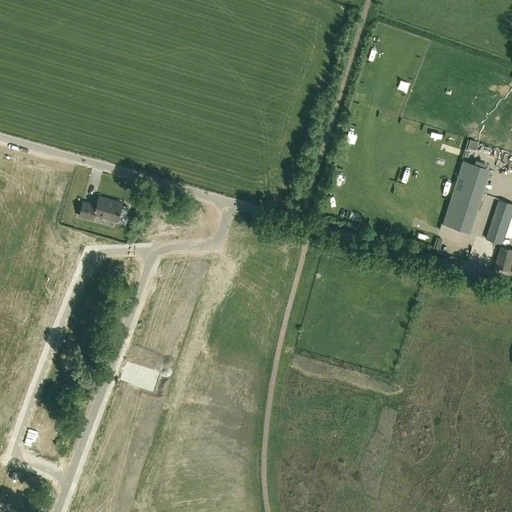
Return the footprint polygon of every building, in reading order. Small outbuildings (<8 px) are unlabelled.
[(0,158),(0,173),(2,174),(0,180),(0,181),(17,186),(21,173),(13,171),(15,162),(10,161),(10,160),(4,159),(3,159),(0,158)] [(465,231),(486,167),(463,160),(443,224),(465,231)] [(47,199),(58,202),(61,203),(62,201),(66,184),(56,181),(58,175),(39,170),(39,169),(35,168),(35,170),(31,184),(50,189),(47,199)] [(83,201),(79,216),(93,220),(94,215),(116,222),(118,215),(125,217),(127,208),(121,206),(121,204),(113,202),(114,201),(99,197),(96,205),(83,201)] [(502,243),(511,211),(511,202),(499,199),(486,238),(502,243)] [(510,269),(511,261),(511,248),(502,246),(497,265),(510,269)] [(209,263),(199,263),(200,274),(204,273),(209,263)] [(165,264),(156,289),(171,295),(178,275),(189,274),(188,264),(176,264),(175,268),(165,264)] [(38,267),(34,279),(46,283),(38,304),(52,309),(55,301),(56,301),(61,287),(53,284),(57,274),(38,267)] [(143,329),(140,336),(154,341),(159,328),(167,331),(174,314),(157,308),(155,315),(149,313),(146,320),(144,319),(141,328),(143,329)] [(0,354),(0,366),(11,370),(3,394),(19,400),(28,374),(20,371),(23,363),(0,354)] [(128,364),(122,379),(147,389),(152,373),(128,364)] [(121,397),(112,421),(127,426),(129,426),(133,417),(131,416),(135,403),(139,405),(143,395),(130,390),(127,399),(121,397)] [(97,457),(98,457),(94,467),(111,473),(117,457),(125,460),(129,451),(122,448),(121,448),(122,444),(109,439),(105,449),(100,447),(97,457)] [(90,477),(86,490),(96,494),(94,499),(92,499),(88,509),(97,511),(103,511),(105,507),(110,509),(114,499),(119,500),(123,490),(90,477)]
